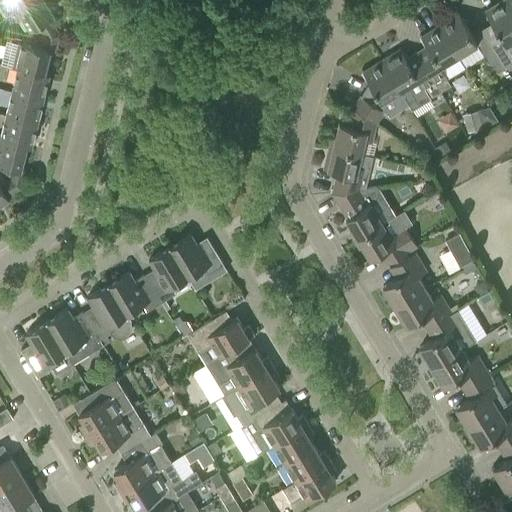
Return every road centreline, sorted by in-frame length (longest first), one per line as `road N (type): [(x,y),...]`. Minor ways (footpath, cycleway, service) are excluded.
road 1 (residential): [(0,321),(183,208),(198,208),(378,497)]
road 2 (residential): [(378,497),(426,468),(441,448),(296,201),(290,169),(321,47)]
road 3 (residential): [(105,0),(109,22),(60,222),(0,267)]
road 4 (residential): [(99,511),(0,344)]
